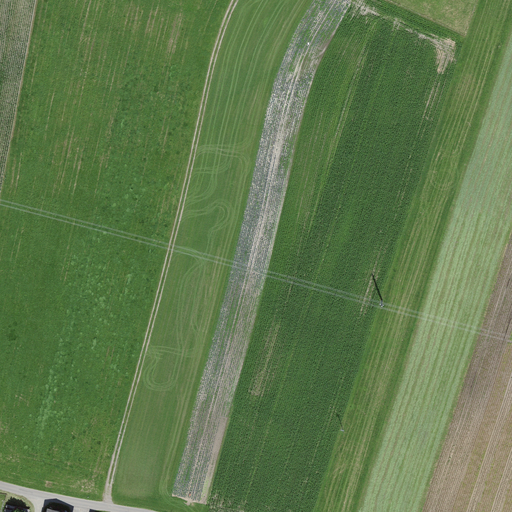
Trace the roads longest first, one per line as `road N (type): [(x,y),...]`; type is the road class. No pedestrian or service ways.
road 1 (track): [(105,506),(234,0)]
road 2 (unclassified): [(134,511),(0,484)]
